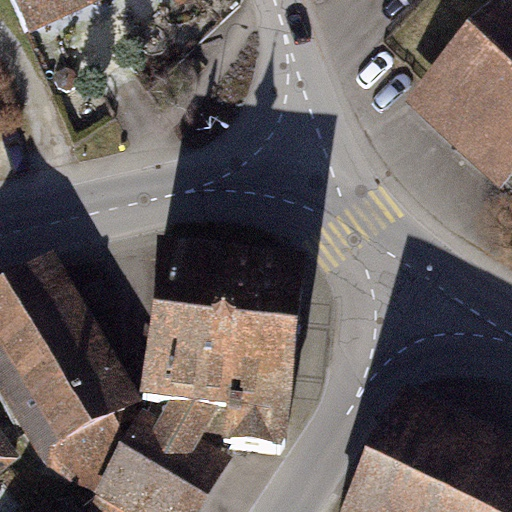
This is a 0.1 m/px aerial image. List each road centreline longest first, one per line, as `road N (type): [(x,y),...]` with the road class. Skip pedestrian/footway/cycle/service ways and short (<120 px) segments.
road 1 (unclassified): [(299,169),(0,236)]
road 2 (tertiary): [(292,511),(416,302)]
road 3 (unknown): [(0,52),(25,112),(53,223)]
road 4 (unclassified): [(416,302),(299,169)]
road 5 (residential): [(283,0),(291,18),(299,169)]
